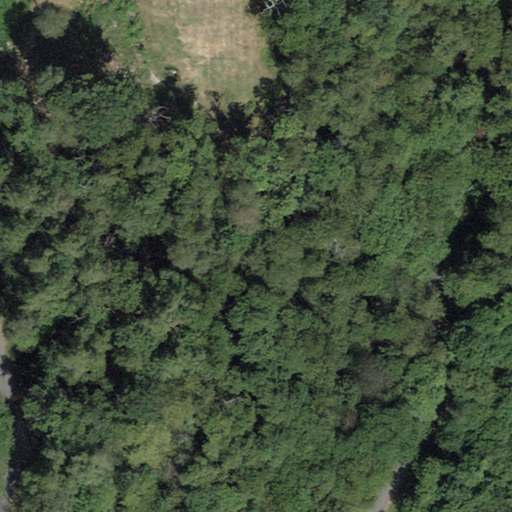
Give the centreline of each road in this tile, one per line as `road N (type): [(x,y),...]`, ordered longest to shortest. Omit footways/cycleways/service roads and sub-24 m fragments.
road 1 (unclassified): [(486,0),(474,105),(436,239),(429,402),(375,511)]
road 2 (unclassified): [(0,506),(10,448),(0,369)]
